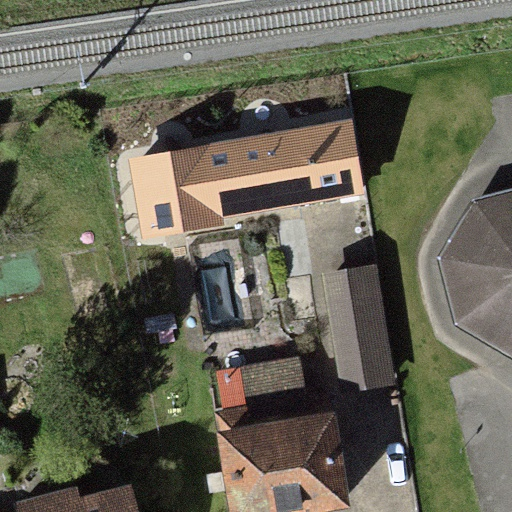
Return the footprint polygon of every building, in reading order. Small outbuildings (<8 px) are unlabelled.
[(352,119),(127,155),(141,238),(225,225),(223,215),(364,192),(352,119)] [(511,200),(482,207),(447,263),(450,324),(511,365),(511,200)] [(379,280),(331,286),(344,379),(391,372),(379,280)] [(257,419),(225,423),(237,511),(273,511),(349,501),(335,408),(299,413),(294,381),(252,387),(257,419)] [(140,511),(132,478),(0,511),(140,511)]
